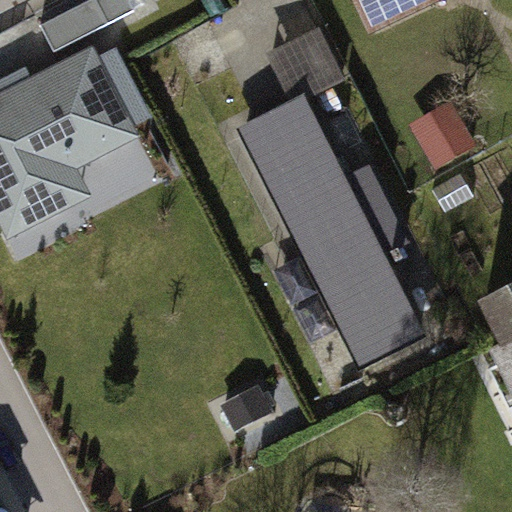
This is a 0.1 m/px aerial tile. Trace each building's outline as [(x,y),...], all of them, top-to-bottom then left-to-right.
[(96,0),(43,28),(57,56),(149,8),(144,0),(96,0)] [(365,0),(376,21),(418,0),(365,0)] [(93,53),(0,101),(0,207),(13,232),(84,194),(70,166),(135,132),(93,53)] [(307,103),(247,133),(324,285),(332,281),(377,371),(429,345),(381,251),(407,238),(372,170),(347,183),(307,103)] [(452,106),(412,129),(437,171),(477,148),(452,106)] [(511,289),(509,284),(455,312),(511,422),(511,289)]
